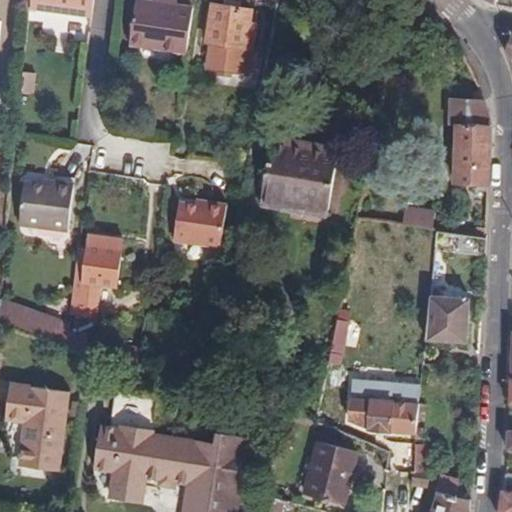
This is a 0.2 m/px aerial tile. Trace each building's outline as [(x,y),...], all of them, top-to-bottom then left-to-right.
[(95,0),(30,0),(29,13),(93,19),(95,0)] [(299,0),(279,0),(278,6),(297,10),(299,0)] [(159,54),(186,58),(193,14),(136,4),(129,44),(160,50),(159,54)] [(249,13),(212,7),(207,44),(209,46),(205,70),(247,76),(253,32),(246,31),(249,13)] [(128,49),(159,54),(160,50),(129,44),(128,49)] [(499,128),(487,101),(461,100),(459,123),(465,123),(461,183),(495,187),(499,128)] [(271,145),(260,207),(327,217),(337,155),(271,145)] [(73,188),(54,186),(54,191),(40,189),(23,187),(19,230),(68,235),(73,188)] [(407,207),(406,227),(435,228),(437,209),(407,207)] [(226,211),(209,209),(209,214),(196,212),(179,210),(173,247),(218,254),(226,211)] [(490,257),(491,240),(458,236),(456,253),(490,257)] [(76,285),(74,306),(97,310),(99,294),(111,296),(116,250),(89,247),(88,257),(86,286),(76,285)] [(88,257),(80,256),(76,285),(86,286),(88,257)] [(472,303),(431,297),(428,342),(467,346),(472,303)] [(70,334),(0,304),(0,324),(67,353),(70,334)] [(74,306),(70,334),(67,353),(86,360),(86,351),(85,344),(79,343),(83,322),(96,323),(97,310),(74,306)] [(350,324),(338,322),(317,424),(338,432),(341,423),(330,417),(334,400),(350,324)] [(74,398),(19,387),(14,418),(33,423),(26,467),(63,473),(74,398)] [(113,393),(109,431),(120,432),(124,394),(113,393)] [(242,476),(247,435),(221,432),(220,443),(194,440),(194,443),(150,438),(155,398),(124,394),(120,432),(109,431),(99,429),(95,470),(115,473),(111,497),(143,501),(146,477),(160,478),(175,480),(189,482),(185,511),(237,511),(238,504),(231,503),(234,475),(242,476)] [(372,433),(418,437),(421,406),(354,401),(352,423),(372,433)] [(355,453),(320,442),(306,493),(341,503),(355,453)] [(404,446),(401,476),(414,478),(417,448),(404,446)] [(417,448),(414,478),(413,487),(430,490),(431,475),(427,474),(430,449),(417,448)] [(238,504),(242,476),(234,475),(231,503),(238,504)] [(174,488),(175,480),(160,478),(159,486),(174,488)] [(470,511),(471,501),(458,499),(460,484),(444,479),(439,491),(434,511),(470,511)] [(511,480),(505,480),(503,494),(511,495),(511,480)] [(511,511),(511,495),(503,494),(501,511),(511,511)] [(282,511),(285,501),(268,496),(264,511),(282,511)]
